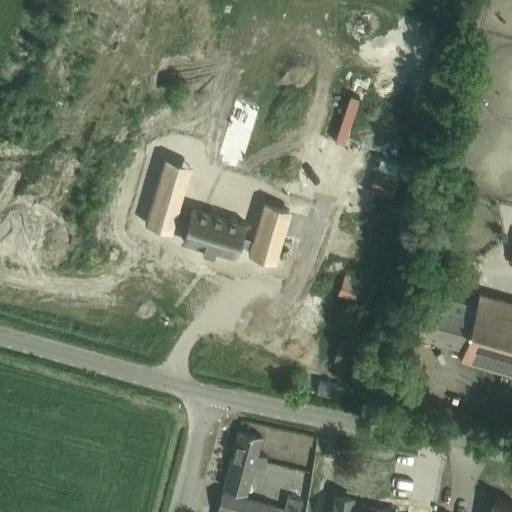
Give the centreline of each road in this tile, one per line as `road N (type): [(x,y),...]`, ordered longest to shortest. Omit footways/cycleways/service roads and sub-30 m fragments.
road 1 (unclassified): [(511,458),(201,400)]
road 2 (unclassified): [(201,400),(0,341)]
